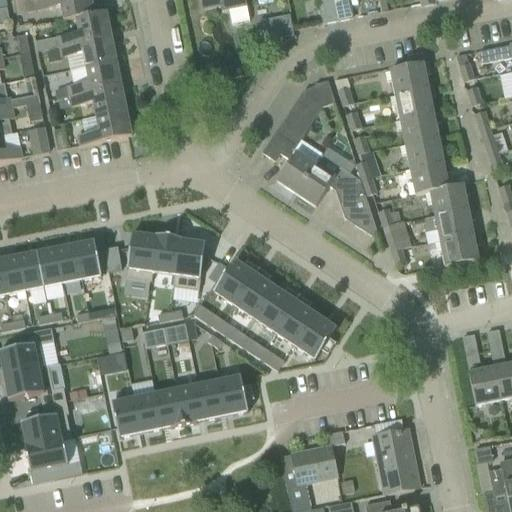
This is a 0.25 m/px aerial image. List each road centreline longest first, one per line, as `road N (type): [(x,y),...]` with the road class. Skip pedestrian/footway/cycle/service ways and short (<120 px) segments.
road 1 (residential): [(212,175),(294,59),(324,43),(511,4)]
road 2 (unclassified): [(212,175),(420,331)]
road 3 (residential): [(0,206),(189,167)]
road 4 (unclassified): [(155,0),(189,167)]
road 5 (residential): [(269,414),(430,384)]
road 6 (unclassified): [(457,511),(430,384)]
